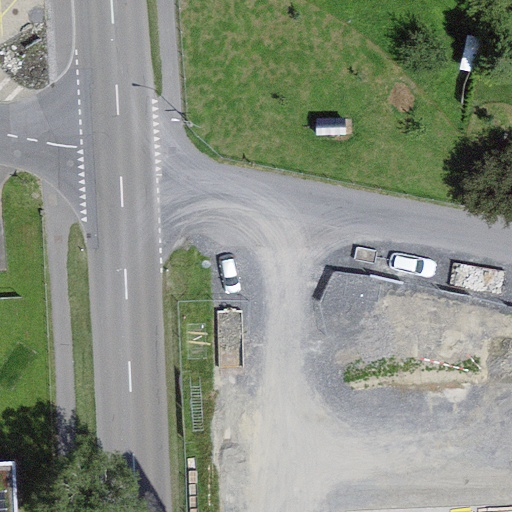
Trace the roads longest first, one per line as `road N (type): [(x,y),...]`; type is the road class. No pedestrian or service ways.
road 1 (unclassified): [(511,240),(118,167)]
road 2 (primary): [(118,167),(134,511)]
road 3 (primary): [(109,0),(118,167)]
road 4 (unclassified): [(118,167),(0,140)]
